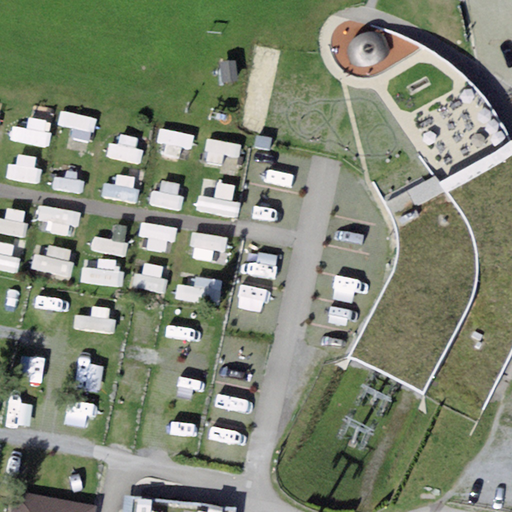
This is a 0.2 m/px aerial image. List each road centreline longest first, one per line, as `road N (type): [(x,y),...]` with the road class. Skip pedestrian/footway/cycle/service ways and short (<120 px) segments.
road 1 (track): [(308,240),(0,191)]
road 2 (track): [(252,484),(0,436)]
road 3 (track): [(46,445),(64,346),(0,333)]
